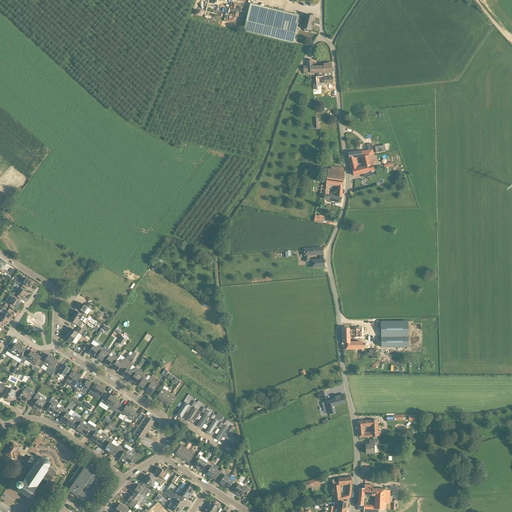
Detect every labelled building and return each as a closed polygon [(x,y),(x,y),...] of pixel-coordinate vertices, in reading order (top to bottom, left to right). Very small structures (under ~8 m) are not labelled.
[(299,16),(293,14),(293,15),(292,22),(268,16),(264,37),(294,44),(297,28),(300,18),(298,17),(299,16)] [(304,19),(300,18),(297,28),(304,29),(304,30),(305,32),(307,32),(309,32),(309,31),(311,31),(312,26),(313,27),(314,22),(313,22),(314,17),(305,15),(304,19)] [(324,73),(323,67),(312,67),(312,61),(307,61),(307,67),(303,67),(304,73),(310,72),(310,73),(317,73),(317,74),(324,73)] [(319,78),(333,78),(333,77),(333,72),(332,72),(332,64),(323,64),(324,67),(323,67),(324,73),(317,74),(317,77),(319,77),(319,78)] [(317,79),(317,83),(318,91),(321,90),(321,84),(325,84),(333,83),(333,78),(319,78),(319,79),(317,79)] [(361,152),(348,154),(349,159),(351,159),(356,158),(361,157),(362,157),(374,155),(373,150),(368,151),(361,152)] [(349,159),(350,163),(354,176),(369,172),(368,172),(374,171),(373,164),(375,164),(374,155),(362,157),(361,157),(362,167),(359,168),(356,158),(351,159),(349,159)] [(344,176),(344,169),(332,167),(331,170),(328,169),(327,175),(325,174),(324,176),(327,177),(326,180),(325,180),(325,182),(326,182),(325,189),(322,189),(321,194),(328,195),(329,184),(343,186),(344,176)] [(324,200),(341,204),(342,198),(343,190),(339,190),(338,197),(328,195),(321,194),(321,199),(324,200)] [(323,249),(304,250),(305,261),(308,261),(308,263),(311,262),(312,268),(325,267),(324,260),(311,261),(310,256),(324,254),(323,249)] [(23,280),(22,281),(16,278),(14,281),(25,288),(26,286),(31,288),(34,284),(26,278),(24,281),(23,280)] [(17,294),(17,293),(14,291),(12,294),(20,299),(21,296),(24,298),(28,293),(21,289),(17,294)] [(9,302),(7,300),(5,303),(12,308),(14,305),(18,308),(21,303),(17,301),(18,299),(19,300),(19,299),(13,295),(13,296),(11,296),(10,298),(10,300),(9,302)] [(82,311),(84,313),(87,308),(91,310),(92,307),(87,304),(85,306),(81,303),(79,305),(78,307),(77,308),(82,311)] [(3,316),(10,320),(13,316),(10,314),(12,311),(5,307),(3,309),(2,310),(0,311),(1,312),(0,312),(0,313),(3,316)] [(73,315),(73,316),(83,322),(87,315),(84,313),(82,311),(80,314),(76,311),(74,313),(73,315)] [(3,316),(0,320),(0,327),(1,328),(4,323),(7,325),(10,320),(3,316)] [(70,318),(71,319),(69,321),(77,325),(79,327),(82,323),(83,322),(73,316),(72,317),(72,316),(70,318)] [(406,324),(380,324),(380,339),(380,348),(406,348),(406,339),(406,324)] [(69,333),(68,334),(75,338),(78,334),(85,338),(86,336),(85,335),(77,330),(76,332),(71,329),(70,331),(68,333),(69,333)] [(361,340),(361,335),(366,335),(366,329),(343,329),(344,339),(344,346),(361,346),(362,349),(369,349),(369,340),(361,340)] [(79,341),(75,338),(68,334),(67,334),(66,336),(66,337),(65,339),(72,343),(73,342),(75,344),(76,344),(79,341)] [(14,346),(12,345),(7,352),(15,357),(15,356),(21,347),(16,344),(14,346)] [(87,351),(89,352),(89,353),(94,357),(97,352),(100,354),(102,351),(103,349),(98,345),(97,348),(94,346),(91,344),(89,347),(87,351)] [(23,355),(26,350),(21,347),(15,356),(22,360),(25,356),(23,355)] [(378,348),(370,349),(370,352),(366,352),(366,355),(372,355),(372,359),(378,358),(378,348)] [(105,357),(107,359),(109,356),(111,354),(106,350),(104,353),(102,351),(100,354),(97,358),(102,362),(105,357)] [(23,364),(25,362),(26,361),(30,363),(36,354),(31,351),(27,357),(25,356),(22,360),(21,363),(23,364)] [(36,354),(30,363),(37,368),(42,361),(40,360),(41,358),(36,354)] [(112,362),(115,364),(117,361),(118,359),(120,355),(119,354),(117,358),(113,355),(112,358),(109,356),(107,359),(104,363),(109,367),(112,362)] [(120,367),(123,369),(129,361),(130,358),(132,356),(129,354),(126,359),(124,361),(122,360),(120,363),(117,361),(115,364),(112,368),(118,372),(120,367)] [(42,361),(37,368),(36,371),(38,372),(43,365),(48,368),(50,365),(54,359),(49,355),(45,362),(44,363),(42,361)] [(54,373),(55,372),(59,365),(57,364),(59,362),(54,359),(50,365),(48,368),(47,369),(54,373)] [(130,369),(131,367),(132,365),(132,363),(129,361),(123,369),(126,371),(123,375),(128,379),(131,374),(133,371),(130,369)] [(62,367),(59,365),(55,372),(54,373),(63,379),(65,376),(65,377),(70,369),(63,365),(62,367)] [(136,384),(139,379),(142,374),(143,373),(139,370),(140,368),(137,366),(136,368),(135,368),(133,371),(131,374),(134,376),(131,381),(136,384)] [(77,374),(73,371),(66,381),(63,385),(66,387),(69,383),(71,385),(70,386),(73,388),(74,387),(80,377),(77,375),(77,374)] [(143,389),(146,384),(148,381),(146,380),(147,377),(142,374),(139,379),(141,381),(138,386),(143,389)] [(146,384),(149,386),(146,391),(152,394),(160,381),(155,381),(155,378),(152,376),(148,381),(146,384)] [(84,395),(87,390),(92,383),(90,381),(89,382),(87,381),(86,382),(82,380),(77,387),(81,390),(80,392),(84,395)] [(101,397),(105,390),(98,385),(95,390),(92,388),(88,394),(92,396),(94,392),(101,397)] [(8,388),(4,398),(11,401),(13,397),(16,398),(21,389),(17,388),(16,391),(8,388)] [(27,401),(30,400),(32,396),(30,395),(28,394),(31,390),(28,388),(25,388),(25,389),(19,398),(23,400),(23,402),(26,403),(27,401)] [(161,401),(167,391),(163,388),(157,397),(161,401)] [(172,394),(167,391),(161,401),(166,403),(172,394)] [(44,398),(37,393),(34,399),(38,401),(34,407),(40,411),(46,402),(43,400),(44,398)] [(101,402),(109,408),(110,406),(116,397),(114,395),(113,397),(110,395),(110,396),(106,394),(101,402)] [(172,394),(166,403),(171,407),(177,397),(172,394)] [(334,406),(346,402),(344,395),(335,397),(335,399),(332,399),(332,401),(327,402),(329,411),(326,412),(327,415),(336,413),(334,406)] [(117,413),(117,412),(122,404),(119,402),(119,401),(117,399),(118,398),(116,397),(110,406),(109,408),(110,408),(112,408),(114,409),(114,411),(117,413)] [(50,407),(47,411),(52,414),(57,407),(59,403),(58,403),(58,404),(55,401),(51,399),(51,400),(47,405),(50,407)] [(190,403),(189,403),(186,400),(182,406),(178,414),(181,417),(189,405),(190,403)] [(92,406),(86,402),(83,406),(89,410),(92,406)] [(124,415),(126,416),(132,407),(130,406),(129,407),(126,406),(126,407),(122,404),(117,412),(123,416),(124,415)] [(197,405),(193,411),(191,413),(188,419),(192,421),(195,416),(201,407),(197,405)] [(60,413),(62,415),(66,409),(61,407),(60,409),(57,407),(52,414),(57,418),(60,413)] [(131,421),(131,420),(132,418),(135,420),(138,415),(134,412),(135,411),(133,410),(134,408),(132,407),(126,416),(127,417),(127,419),(131,421)] [(70,412),(66,409),(62,415),(64,416),(62,420),(67,424),(71,416),(68,414),(70,412)] [(208,421),(209,420),(209,418),(208,418),(205,415),(203,417),(199,424),(204,427),(208,421)] [(74,423),(77,424),(80,419),(76,416),(75,418),(71,416),(67,424),(72,427),(74,423)] [(142,420),(151,427),(154,422),(145,416),(142,420)] [(80,419),(77,424),(79,426),(76,430),(81,433),(86,425),(83,423),(84,421),(80,419)] [(148,431),(151,427),(142,420),(139,425),(148,431)] [(377,436),(376,421),(358,422),(360,438),(377,436)] [(89,432),(91,434),(95,428),(88,423),(86,425),(81,433),(87,436),(89,432)] [(213,423),(213,424),(209,430),(214,433),(217,428),(218,426),(217,425),(213,423)] [(136,429),(145,435),(148,431),(139,425),(136,429)] [(91,439),(96,442),(101,435),(98,433),(99,431),(95,428),(91,434),(94,435),(91,439)] [(145,435),(136,429),(133,434),(142,440),(145,435)] [(221,429),(220,432),(216,438),(222,442),(223,439),(225,436),(226,436),(227,433),(226,432),(221,429)] [(106,443),(109,439),(110,437),(105,435),(104,437),(101,435),(96,442),(101,446),(104,441),(106,443)] [(113,441),(109,439),(106,443),(105,444),(108,446),(105,450),(110,453),(115,445),(112,443),(113,441)] [(378,445),(378,440),(370,441),(370,445),(366,445),(366,454),(375,454),(374,445),(378,445)] [(5,453),(4,453),(12,458),(12,457),(15,459),(18,455),(23,458),(26,455),(29,457),(30,458),(32,456),(21,448),(12,442),(5,453)] [(233,445),(229,442),(228,445),(226,447),(224,450),(226,450),(229,453),(232,448),(234,445),(233,445)] [(118,452),(120,453),(124,448),(119,445),(118,447),(115,445),(110,453),(115,456),(118,452)] [(180,457),(186,448),(181,445),(175,454),(180,457)] [(120,459),(125,462),(133,449),(132,451),(129,450),(128,450),(127,450),(124,448),(120,453),(123,455),(120,459)] [(190,451),(186,448),(180,457),(184,460),(190,451)] [(133,449),(125,462),(130,466),(132,461),(135,463),(139,456),(135,453),(134,450),(133,450),(133,449)] [(190,451),(184,460),(189,463),(195,454),(190,451)] [(196,463),(194,466),(198,469),(203,461),(199,458),(201,456),(198,454),(193,462),(196,463)] [(34,457),(32,456),(30,458),(24,467),(27,469),(29,468),(30,469),(30,471),(31,472),(30,472),(30,471),(29,472),(30,473),(28,476),(27,475),(27,476),(25,479),(24,480),(25,480),(23,483),(22,482),(20,482),(18,483),(17,484),(17,486),(17,487),(16,488),(16,489),(17,488),(25,493),(24,494),(25,494),(33,499),(37,493),(34,491),(43,478),(45,478),(50,481),(56,471),(47,466),(48,464),(47,462),(46,461),(44,460),(43,461),(41,462),(38,460),(38,458),(37,457),(36,457),(34,457)] [(89,503),(92,497),(104,479),(106,477),(103,476),(102,478),(100,476),(99,477),(97,476),(100,472),(84,461),(70,481),(73,484),(68,491),(76,496),(78,497),(79,496),(83,499),(89,503)] [(205,466),(207,468),(210,463),(208,461),(207,463),(203,461),(198,469),(201,471),(205,466)] [(206,474),(210,477),(216,469),(212,466),(213,464),(210,463),(207,468),(209,469),(206,474)] [(158,475),(157,478),(162,482),(165,483),(166,481),(164,479),(167,473),(159,468),(157,471),(155,471),(156,473),(155,474),(158,475)] [(210,477),(215,480),(218,475),(221,477),(225,471),(225,470),(223,468),(220,472),(216,469),(210,477)] [(220,483),(224,486),(230,478),(225,475),(227,472),(225,471),(221,477),(223,478),(220,483)] [(145,479),(143,482),(153,488),(155,485),(154,484),(155,482),(160,485),(162,482),(157,478),(155,481),(147,476),(146,477),(145,477),(145,479)] [(232,484),(234,486),(238,480),(235,479),(234,481),(230,478),(224,486),(229,489),(232,484)] [(306,489),(317,485),(320,483),(317,478),(304,484),(306,489)] [(351,498),(352,483),(351,478),(338,479),(333,480),(334,487),(332,487),(330,487),(331,495),(334,495),(335,502),(351,498)] [(233,492),(237,495),(242,486),(239,484),(240,482),(238,480),(234,486),(236,487),(233,492)] [(183,489),(192,495),(194,492),(193,491),(194,490),(186,484),(183,489)] [(133,489),(145,497),(147,494),(144,493),(147,490),(139,485),(137,488),(135,486),(133,489)] [(357,506),(363,506),(365,495),(372,495),(372,496),(375,496),(374,506),(364,505),(364,509),(375,510),(375,509),(384,510),(384,501),(389,501),(390,491),(385,490),(372,489),(373,485),(365,485),(364,489),(359,488),(359,495),(357,506)] [(246,489),(242,486),(237,495),(241,497),(243,494),(245,496),(249,489),(246,487),(246,489)] [(134,494),(132,497),(141,503),(143,500),(145,497),(133,489),(131,492),(134,494)] [(170,502),(173,504),(182,510),(184,507),(184,506),(185,504),(180,501),(182,499),(176,495),(166,489),(163,493),(172,499),(170,502)] [(178,493),(176,495),(182,499),(183,497),(188,500),(189,498),(190,498),(192,495),(183,489),(180,494),(178,493)] [(139,506),(141,503),(132,497),(129,495),(127,498),(129,499),(127,502),(135,508),(137,504),(139,506)] [(211,502),(208,507),(215,511),(218,506),(211,502)] [(337,505),(334,506),(329,508),(329,507),(324,508),(325,511),(328,511),(334,510),(338,508),(346,510),(347,507),(347,506),(348,505),(347,504),(348,503),(339,502),(338,506),(337,505)]
